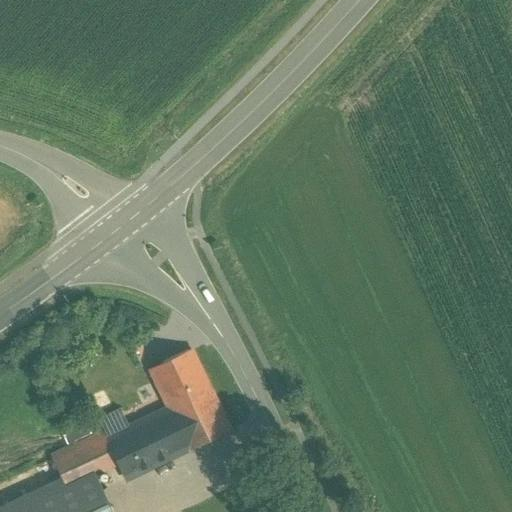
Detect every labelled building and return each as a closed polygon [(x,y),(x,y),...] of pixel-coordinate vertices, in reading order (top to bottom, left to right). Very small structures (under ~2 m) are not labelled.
[(172,417),(214,397),(192,350),(149,371),(168,409),(172,417)] [(172,417),(188,450),(188,451),(229,431),(229,432),(231,431),(214,397),(172,417)] [(68,487),(93,475),(118,463),(126,479),(188,450),(172,417),(168,409),(128,428),(108,438),(106,433),(70,451),(54,458),(63,476),(67,486),(68,487)] [(108,438),(128,428),(120,410),(104,418),(102,425),(106,433),(108,438)] [(68,487),(67,486),(63,476),(0,507),(0,511),(110,511),(93,475),(68,487)]
